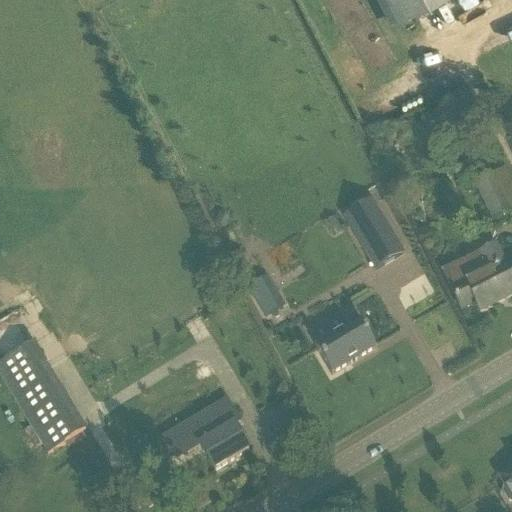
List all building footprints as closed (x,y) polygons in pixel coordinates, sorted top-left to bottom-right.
[(381,0),(391,19),(428,0),(381,0)] [(473,173),(468,160),(451,166),(457,180),(473,173)] [(496,223),(511,215),(493,177),(489,179),(476,185),(496,223)] [(374,204),(346,219),(373,272),(402,257),(374,204)] [(490,274),(452,293),(462,313),(476,306),(480,315),(500,304),(499,303),(506,300),(507,301),(511,298),(511,263),(504,267),(496,250),(481,258),(490,274)] [(281,302),(268,279),(248,290),(261,313),(281,302)] [(350,310),(338,317),(346,330),(314,349),(331,376),(375,349),(359,322),(358,323),(350,310)] [(34,347),(0,367),(0,376),(48,456),(74,440),(78,438),(86,433),(34,347)] [(235,421),(227,406),(171,441),(183,463),(201,450),(215,474),(249,454),(235,429),(231,431),(228,426),(235,421)] [(508,503),(511,504),(511,472),(499,480),(505,489),(503,495),(508,503)]
